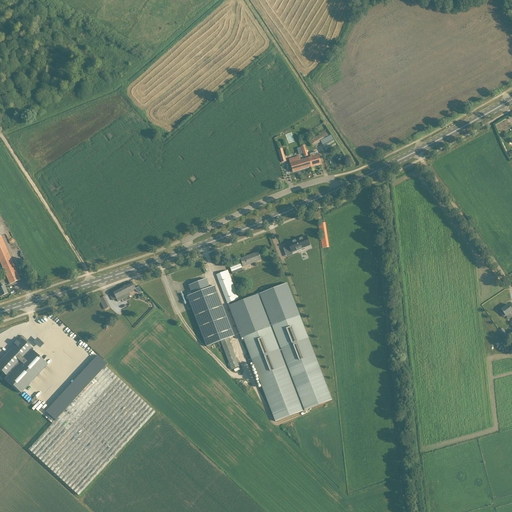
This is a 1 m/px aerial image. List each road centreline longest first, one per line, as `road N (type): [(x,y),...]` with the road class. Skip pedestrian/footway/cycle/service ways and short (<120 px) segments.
road 1 (primary): [(335,189),(511,98)]
road 2 (primary): [(0,311),(186,250)]
road 3 (track): [(6,142),(94,281)]
road 4 (unclassified): [(327,180),(189,238),(186,250)]
road 5 (primary): [(186,250),(335,189)]
